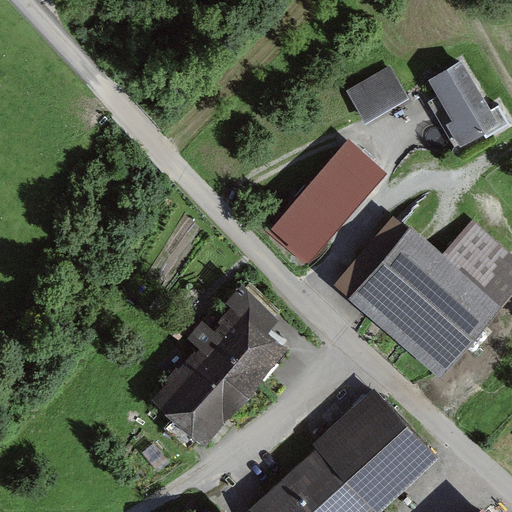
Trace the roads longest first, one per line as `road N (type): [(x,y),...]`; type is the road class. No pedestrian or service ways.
road 1 (unclassified): [(354,349),(27,0)]
road 2 (unclassified): [(137,511),(225,465),(354,349)]
road 3 (unclassified): [(511,472),(354,349)]
